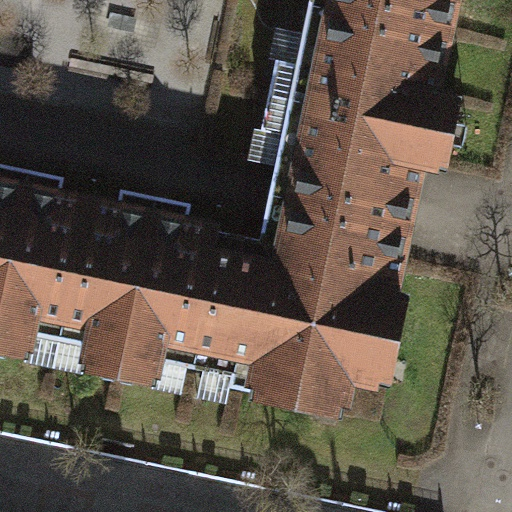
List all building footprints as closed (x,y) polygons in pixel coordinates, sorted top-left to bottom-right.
[(311,0),(310,4),(446,33),(452,0),(311,0)] [(274,175),(270,193),(407,221),(413,191),(419,163),(444,169),(450,145),(441,143),(446,121),(454,123),(459,98),(433,93),(446,33),(310,4),(298,64),(277,60),(263,130),(283,134),(274,175)] [(0,347),(28,353),(32,333),(61,339),(89,203),(60,197),(65,177),(0,163),(0,347)] [(117,209),(89,203),(61,339),(89,345),(85,365),(155,380),(159,359),(186,365),(215,230),(187,224),(192,203),(122,189),(117,209)] [(318,404),(322,384),(369,353),(389,357),(402,293),(392,291),(407,221),(270,193),(261,239),(215,230),(186,365),(233,375),(231,386),(318,404)]
